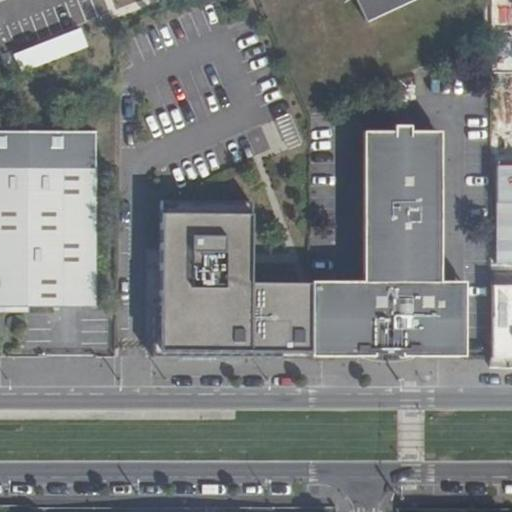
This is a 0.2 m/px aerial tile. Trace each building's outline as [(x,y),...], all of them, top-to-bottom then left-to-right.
[(412,0),(359,0),(368,20),(412,0)] [(439,357),(438,284),(438,136),(416,136),(416,143),(384,143),(384,136),(362,136),(362,282),(362,357),(372,357),(372,351),(402,351),(402,357),(439,357)] [(90,164),(0,163),(0,307),(91,307),(90,164)] [(248,201),(157,202),(158,317),(151,317),(152,358),(280,358),(280,353),(310,352),(309,282),(249,282),(248,201)] [(362,282),(310,282),(310,358),(362,357),(362,282)] [(438,284),(439,357),(463,357),(463,284),(438,284)]
